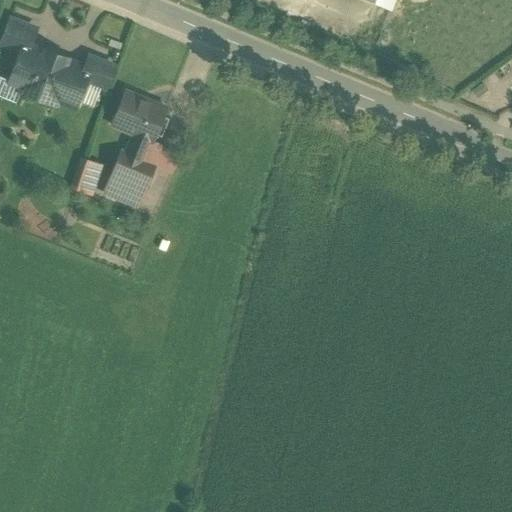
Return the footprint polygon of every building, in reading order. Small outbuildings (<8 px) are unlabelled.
[(394,0),(366,0),(390,10),(394,0)] [(26,45),(30,46),(36,29),(12,20),(2,44),(23,52),(26,45)] [(121,31),(110,26),(106,37),(116,41),(121,31)] [(24,85),(23,90),(56,103),(58,99),(76,106),(79,99),(92,104),(96,103),(102,86),(106,88),(114,67),(90,57),(86,68),(67,61),(68,59),(46,51),(45,53),(30,46),(26,45),(23,52),(11,80),(24,85)] [(24,85),(11,80),(0,75),(0,96),(18,103),(23,90),(24,85)] [(134,134),(126,154),(144,161),(153,142),(154,142),(168,108),(126,92),(112,125),(134,134)] [(157,167),(144,161),(126,154),(122,151),(105,191),(141,204),(157,167)] [(88,161),(78,191),(92,195),(102,166),(88,161)]
